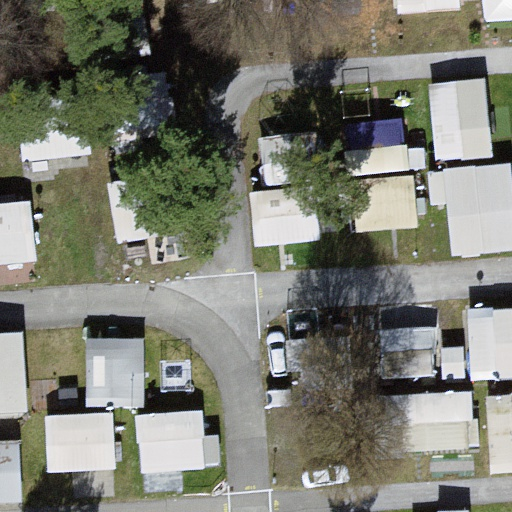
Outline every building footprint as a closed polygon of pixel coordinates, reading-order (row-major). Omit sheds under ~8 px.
[(511,0),(485,0),(486,11),(511,9),(511,0)] [(436,149),(493,147),(490,68),(433,70),(436,149)] [(353,112),(354,160),(408,158),(406,111),(353,112)] [(511,240),(511,153),(446,156),(449,243),(511,240)] [(356,161),(354,217),(417,219),(419,163),(356,161)] [(259,179),(266,233),(327,225),(320,172),(259,179)] [(0,271),(36,270),(33,191),(0,192),(0,271)] [(511,295),(470,298),(473,368),(511,365),(511,295)] [(362,301),(295,299),(293,351),(361,353),(362,301)] [(0,401),(29,401),(26,321),(0,322),(0,401)] [(145,326),(89,327),(90,395),(147,393),(145,326)] [(468,432),(467,380),(390,382),(392,434),(468,432)] [(492,459),(511,458),(511,381),(489,383),(492,459)] [(207,399),(140,401),(141,462),(208,461),(207,399)] [(49,404),(52,484),(118,482),(116,402),(49,404)] [(0,493),(22,494),(24,434),(0,432),(0,493)]
